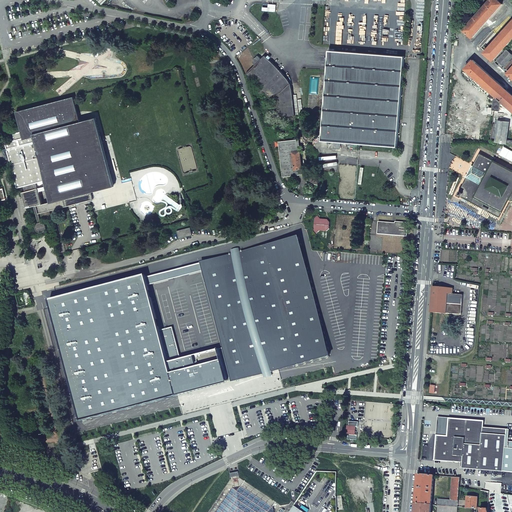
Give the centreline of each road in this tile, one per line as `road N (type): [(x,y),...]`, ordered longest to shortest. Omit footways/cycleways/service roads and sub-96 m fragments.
road 1 (unclassified): [(427,211),(289,196),(238,71),(197,30)]
road 2 (residential): [(411,455),(262,444),(180,483),(150,511)]
road 3 (secondary): [(411,455),(427,211)]
road 4 (secondary): [(427,211),(443,0)]
road 5 (unclassified): [(197,30),(56,0)]
